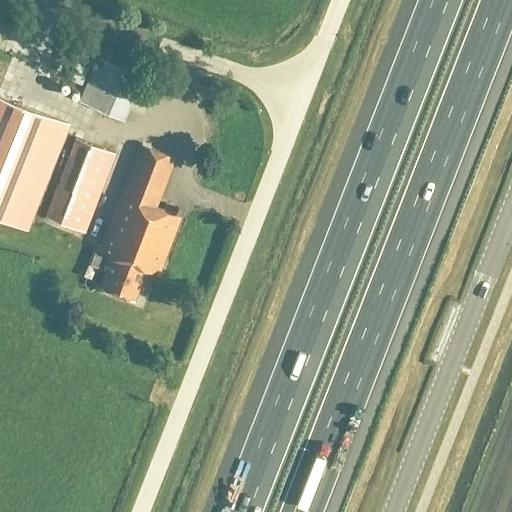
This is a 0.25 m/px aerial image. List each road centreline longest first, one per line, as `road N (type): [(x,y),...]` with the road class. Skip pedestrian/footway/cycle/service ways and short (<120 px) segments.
road 1 (motorway): [(304,511),(504,0)]
road 2 (motorway): [(439,0),(240,511)]
road 3 (unclassified): [(140,511),(299,101)]
road 4 (unclassified): [(393,511),(511,214)]
road 5 (unclassified): [(299,101),(40,0)]
